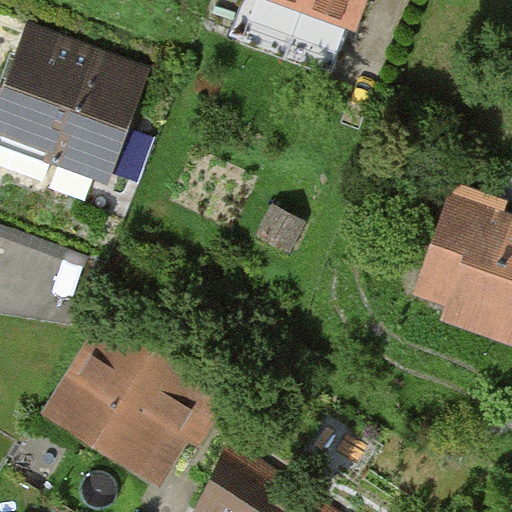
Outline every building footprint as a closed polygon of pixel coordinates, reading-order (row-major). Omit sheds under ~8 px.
[(266,0),(359,35),(372,0),(266,0)] [(154,66),(31,27),(0,122),(0,138),(118,177),(154,66)] [(511,205),(447,185),(411,300),(445,310),(441,323),(511,344),(511,205)] [(316,222),(275,205),(260,240),(300,258),(316,222)] [(208,381),(106,319),(45,418),(159,487),(194,431),(182,424),(208,381)] [(299,511),(226,464),(194,511),(299,511)]
